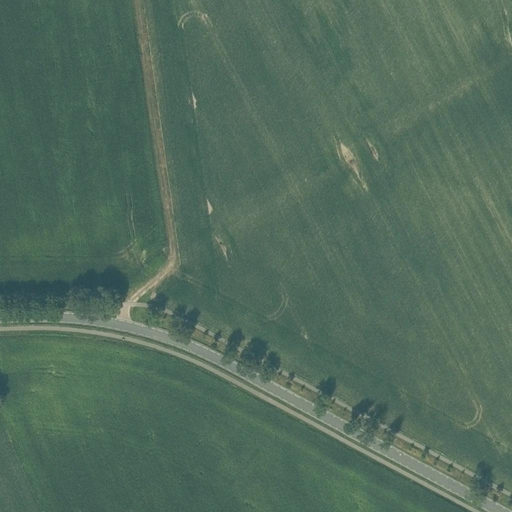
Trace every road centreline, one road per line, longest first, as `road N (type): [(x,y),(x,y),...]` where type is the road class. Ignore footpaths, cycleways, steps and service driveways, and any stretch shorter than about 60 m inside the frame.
road 1 (tertiary): [(505,511),(161,336),(57,318),(0,318)]
road 2 (track): [(511,56),(176,263)]
road 3 (track): [(123,326),(128,302),(176,263),(177,253),(141,0)]
